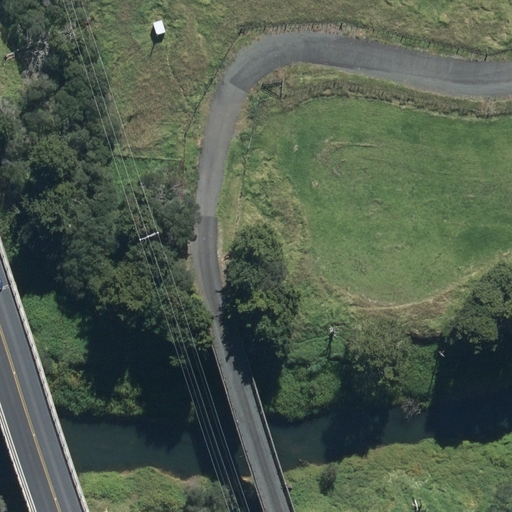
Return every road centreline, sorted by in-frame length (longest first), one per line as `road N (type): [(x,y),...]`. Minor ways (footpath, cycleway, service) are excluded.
road 1 (track): [(278,511),(224,345),(206,232),(217,140),(238,85),(272,57),(326,53),(511,77)]
road 2 (trunk): [(0,326),(60,511)]
